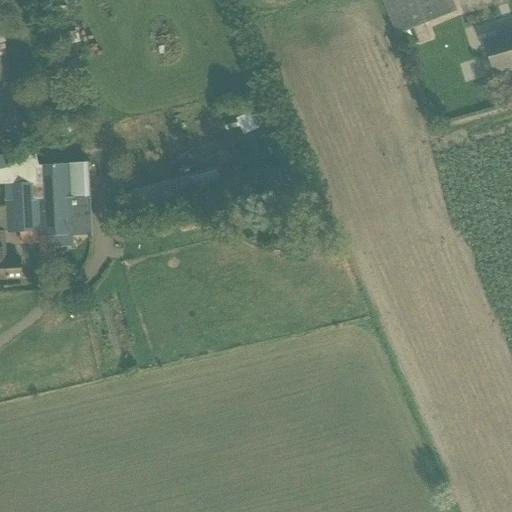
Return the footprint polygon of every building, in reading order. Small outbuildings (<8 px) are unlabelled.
[(452,0),(380,0),(396,37),(457,12),(452,0)] [(511,34),(486,42),(495,75),(511,69),(511,34)] [(0,147),(15,143),(0,85),(0,147)] [(0,155),(0,169),(14,167),(11,153),(0,155)] [(40,235),(72,234),(69,164),(41,165),(42,199),(7,200),(8,208),(0,207),(0,232),(40,230),(40,235)] [(145,187),(153,215),(185,206),(178,178),(145,187)] [(21,260),(6,261),(4,233),(0,232),(0,280),(23,279),(21,260)]
